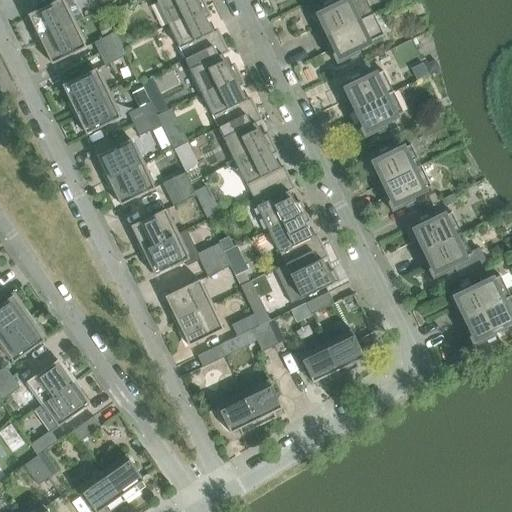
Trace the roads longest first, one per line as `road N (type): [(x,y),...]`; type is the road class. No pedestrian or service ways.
road 1 (residential): [(225,490),(0,30)]
road 2 (residential): [(425,367),(241,0)]
road 3 (residential): [(0,221),(200,505)]
road 4 (residential): [(425,367),(225,490)]
